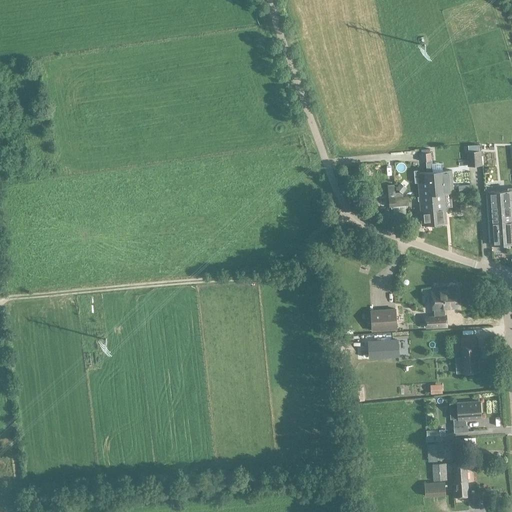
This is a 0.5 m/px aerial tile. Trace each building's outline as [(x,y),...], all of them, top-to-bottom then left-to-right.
[(468,151),(467,151),(468,165),(481,164),(480,151),(479,151),(479,145),(468,145),(468,151)] [(432,166),(430,152),(420,152),(420,161),(425,160),(426,167),(432,166)] [(457,160),(456,170),(465,170),(466,160),(457,160)] [(443,170),(432,171),(434,194),(444,193),(444,194),(453,193),(452,169),(443,170)] [(434,194),(432,171),(418,172),(418,170),(414,170),(415,183),(418,182),(419,195),(434,194)] [(501,191),(487,192),(488,208),(511,205),(511,187),(507,188),(507,191),(501,191)] [(444,193),(434,194),(419,195),(420,210),(445,208),(444,194),(444,193)] [(407,196),(389,198),(389,206),(408,204),(407,196)] [(489,222),(511,220),(511,205),(488,208),(489,222)] [(446,222),(445,208),(420,210),(422,224),(446,222)] [(511,243),(511,220),(489,222),(491,245),(511,243)] [(434,308),(434,315),(425,316),(426,327),(446,325),(446,315),(445,315),(444,307),(458,306),(457,288),(432,290),(433,308),(434,308)] [(371,310),(372,330),(397,329),(395,309),(371,310)] [(460,340),(461,357),(455,357),(456,373),(477,371),(475,339),(460,340)] [(399,340),(370,342),(371,357),(400,355),(399,340)] [(495,347),(486,347),(487,358),(496,357),(495,347)] [(430,385),(431,394),(442,393),(442,384),(430,385)] [(350,388),(351,401),(364,400),(363,386),(350,388)] [(465,418),(481,417),(479,401),(458,402),(460,418),(453,419),(453,425),(466,425),(465,418)] [(439,435),(439,430),(426,430),(427,435),(425,435),(426,441),(441,440),(441,435),(439,435)] [(452,447),(464,446),(476,445),(476,437),(451,438),(452,447)] [(428,461),(437,461),(436,444),(427,444),(428,461)] [(454,480),(467,479),(466,462),(453,463),(454,480)] [(446,463),(432,464),(433,480),(447,480),(446,463)] [(467,479),(454,480),(455,489),(452,489),(453,497),(469,496),(467,479)] [(469,493),(470,501),(477,501),(476,492),(469,493)]
